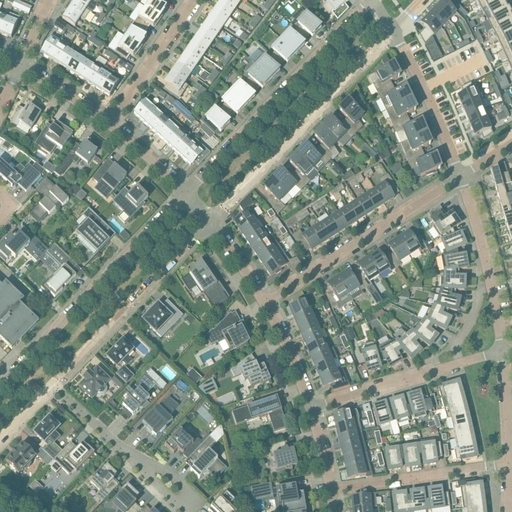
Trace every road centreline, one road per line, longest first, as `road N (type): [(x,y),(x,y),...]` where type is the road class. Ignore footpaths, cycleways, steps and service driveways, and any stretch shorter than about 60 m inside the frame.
road 1 (unclassified): [(373,0),(184,195)]
road 2 (unclassified): [(184,195),(0,388)]
road 3 (unclassified): [(208,223),(393,32)]
road 4 (residential): [(263,302),(460,174)]
road 5 (unclassified): [(52,383),(208,223)]
road 6 (residential): [(311,409),(502,351)]
road 7 (residential): [(330,490),(510,463)]
road 8 (residential): [(502,351),(460,174)]
road 9 (residential): [(460,174),(393,32)]
road 10 (residential): [(109,123),(193,0)]
